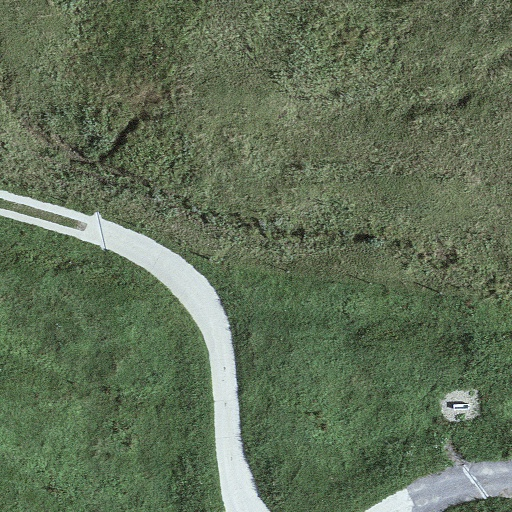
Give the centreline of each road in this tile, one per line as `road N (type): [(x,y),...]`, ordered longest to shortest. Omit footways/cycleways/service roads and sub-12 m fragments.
road 1 (track): [(0,202),(146,250),(200,292),(219,326),(241,511)]
road 2 (track): [(382,511),(447,479),(511,474)]
